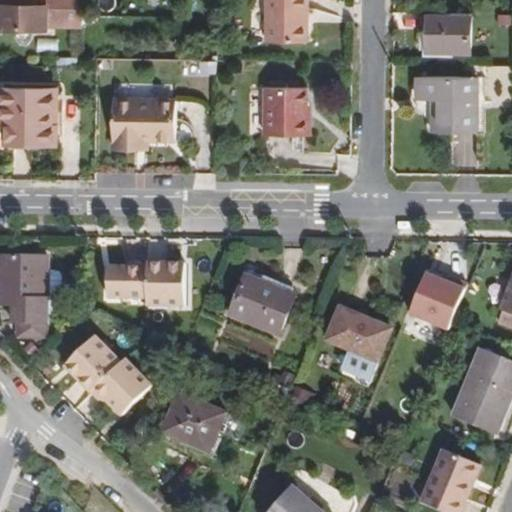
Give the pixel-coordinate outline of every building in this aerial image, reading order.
[(0,2),(0,30),(6,30),(6,28),(18,28),(18,37),(23,42),(28,42),(33,37),(33,29),(48,28),(48,25),(48,3),(47,3),(46,0),(0,0),(0,2)] [(55,0),(46,0),(47,3),(48,3),(48,25),(55,25),(55,0)] [(55,0),(55,25),(84,26),(84,16),(83,0),(55,0)] [(308,42),(308,0),(267,0),(267,42),(308,42)] [(428,13),(428,52),(471,52),(472,14),(428,13)] [(192,38),(181,39),(182,54),(193,54),(192,38)] [(77,58),(58,58),(58,67),(78,67),(77,58)] [(420,76),(420,98),(434,98),(434,131),(477,132),(477,77),(420,76)] [(118,84),(119,94),(173,94),(173,83),(118,84)] [(265,87),(265,135),(312,136),(312,118),(309,118),(309,105),(309,87),(265,87)] [(58,89),(3,88),(2,121),(8,121),(8,143),(56,144),(57,125),(53,125),(53,108),(57,108),(58,89)] [(177,100),(114,99),(114,143),(139,144),(139,140),(149,140),(177,141),(177,100)] [(49,271),(49,256),(0,255),(0,305),(14,306),(14,338),(48,338),(49,315),(49,271)] [(148,298),(149,267),(146,267),(142,263),(130,263),(126,267),(109,267),(109,298),(148,298)] [(187,306),(187,268),(169,268),(169,263),(149,263),(149,267),(148,298),(148,306),(187,306)] [(60,271),(49,271),(49,315),(55,316),(55,300),(63,300),(63,275),(60,271)] [(467,288),(429,273),(412,313),(450,329),(467,288)] [(281,334),(296,297),(290,295),(294,288),(265,276),(262,283),(247,277),(232,314),(281,334)] [(511,290),(504,309),(507,310),(502,322),(511,325),(511,290)] [(371,381),(393,329),(342,308),(328,341),(351,351),(343,369),(371,381)] [(93,391),(122,362),(96,336),(69,362),(82,375),(79,379),(92,392),(93,391)] [(499,436),(511,404),(511,360),(482,349),(454,417),(499,436)] [(126,411),(153,386),(126,359),(122,362),(93,391),(102,400),(107,400),(109,401),(113,398),(126,411)] [(82,375),(69,362),(65,366),(79,379),(82,375)] [(297,375),(285,371),(279,384),(290,389),(297,375)] [(306,417),(314,397),(295,390),(287,410),(306,417)] [(211,452),(227,413),(181,394),(165,432),(211,452)] [(126,411),(113,398),(109,401),(122,415),(126,411)] [(357,473),(365,454),(319,435),(311,454),(357,473)] [(445,511),(463,511),(483,466),(445,450),(422,502),(445,511)] [(398,464),(391,484),(408,489),(414,469),(398,464)] [(325,511),(294,485),(271,511),(325,511)]
